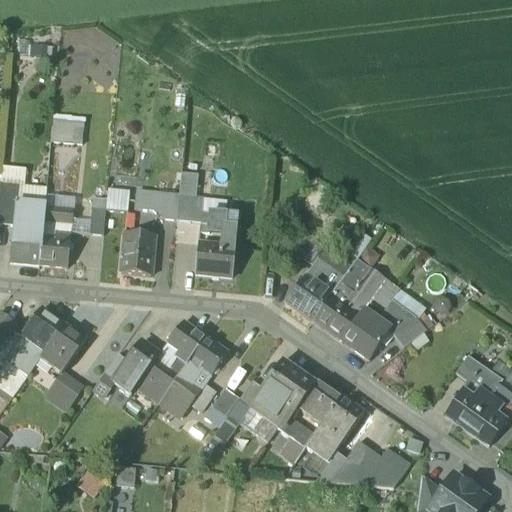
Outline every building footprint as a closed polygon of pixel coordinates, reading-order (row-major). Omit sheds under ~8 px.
[(84,129),(52,124),(50,145),(82,148),(84,129)] [(213,149),(205,148),(203,160),(212,161),(213,149)] [(27,185),(28,171),(5,169),(4,183),(27,185)] [(196,178),(180,177),(179,199),(176,224),(188,225),(191,201),(194,201),(196,178)] [(18,189),(0,187),(0,227),(13,229),(16,207),(17,207),(18,189)] [(163,198),(136,195),(134,213),(161,215),(163,198)] [(179,199),(163,198),(161,215),(160,222),(176,224),(179,199)] [(90,224),(72,222),(71,236),(103,239),(106,214),(107,202),(92,201),(90,224)] [(194,201),(191,201),(188,225),(199,227),(200,216),(201,216),(202,202),(194,201)] [(128,204),(107,202),(106,214),(127,216),(128,204)] [(17,207),(16,207),(13,229),(10,266),(39,269),(42,240),(45,210),(17,207)] [(73,213),(45,210),(42,240),(70,242),(71,236),(72,222),(73,213)] [(201,216),(200,216),(199,227),(208,228),(209,217),(201,216)] [(223,218),(209,217),(208,228),(207,237),(221,238),(222,229),(223,218)] [(237,219),(223,218),(222,229),(236,231),(237,219)] [(236,231),(222,229),(221,238),(220,249),(234,251),(236,231)] [(153,238),(123,236),(119,277),(149,280),(153,238)] [(70,242),(42,240),(39,269),(67,271),(70,242)] [(325,253),(313,244),(301,261),(313,269),(314,270),(317,265),(325,253)] [(220,249),(197,247),(194,278),(231,281),(234,251),(220,249)] [(377,258),(366,251),(361,258),(372,265),(377,258)] [(351,271),(325,253),(317,265),(343,283),(351,271)] [(343,283),(340,287),(351,295),(367,271),(357,264),(343,283)] [(343,283),(317,265),(314,270),(313,269),(305,280),(331,299),(339,287),(340,287),(343,283)] [(383,282),(367,271),(351,295),(354,296),(344,310),(358,320),(359,321),(361,318),(368,307),(366,306),(379,289),(383,282)] [(331,299),(305,280),(286,306),(313,325),(330,300),(331,299)] [(395,291),(383,282),(379,289),(391,297),(395,291)] [(340,287),(339,287),(331,299),(330,300),(344,310),(354,296),(351,295),(340,287)] [(391,297),(379,289),(366,306),(368,307),(379,315),(391,297)] [(379,315),(368,307),(361,318),(370,324),(373,319),(378,323),(391,305),(398,294),(395,291),(391,297),(379,315)] [(426,314),(398,294),(391,305),(416,323),(423,317),(426,314)] [(330,300),(313,325),(341,345),(358,320),(330,300)] [(416,323),(391,305),(378,323),(373,319),(370,324),(388,337),(393,340),(416,323)] [(64,327),(42,311),(25,335),(32,339),(28,345),(44,356),(64,327)] [(432,329),(423,317),(416,323),(425,334),(432,329)] [(358,320),(341,345),(368,365),(388,337),(370,324),(361,318),(359,321),(358,320)] [(0,321),(0,345),(11,330),(0,321)] [(416,323),(393,340),(403,352),(425,335),(425,334),(416,323)] [(183,325),(166,348),(178,356),(175,361),(186,368),(186,367),(205,341),(183,325)] [(86,343),(64,327),(44,356),(53,363),(57,357),(70,366),(86,343)] [(226,355),(205,341),(186,367),(196,374),(197,372),(209,380),(226,355)] [(112,385),(112,386),(130,399),(155,364),(160,357),(141,344),(126,365),(112,385)] [(36,366),(14,350),(6,362),(28,378),(36,366)] [(70,366),(57,357),(53,363),(44,356),(39,363),(61,378),(70,366)] [(116,358),(102,378),(112,385),(126,365),(116,358)] [(480,369),(468,360),(455,377),(467,386),(480,369)] [(178,380),(155,364),(135,391),(158,408),(160,406),(169,393),(178,380)] [(261,391),(248,410),(278,431),(287,416),(293,420),(297,414),(302,407),(314,389),(279,365),(261,391)] [(510,374),(497,365),(490,376),(502,384),(510,374)] [(196,374),(186,367),(186,368),(178,380),(190,390),(200,379),(196,374)] [(480,369),(467,386),(461,395),(471,402),(490,376),(480,369)] [(511,375),(510,374),(502,384),(511,391),(511,375)] [(490,376),(471,402),(473,404),(476,399),(486,407),(490,402),(494,396),(502,384),(490,376)] [(80,390),(66,380),(52,401),(66,411),(80,390)] [(190,390),(178,380),(169,393),(190,408),(199,396),(190,390)] [(314,389),(302,407),(324,423),(341,401),(318,384),(314,389)] [(511,391),(502,384),(494,396),(511,408),(511,391)] [(251,385),(238,404),(248,410),(261,391),(251,385)] [(215,396),(204,389),(199,396),(190,408),(201,416),(215,396)] [(190,408),(169,393),(160,406),(181,421),(190,408)] [(213,410),(228,419),(238,404),(224,395),(213,410)] [(471,402),(461,395),(444,418),(466,434),(483,411),(473,404),(471,402)] [(511,417),(511,408),(494,396),(490,402),(502,410),(495,420),(505,427),(511,417)] [(486,407),(476,399),(473,404),(483,411),(486,407)] [(341,401),(324,423),(345,438),(362,416),(341,401)] [(267,446),(278,431),(238,404),(228,419),(267,446)] [(324,423),(302,407),(297,414),(320,430),(324,423)] [(496,414),(486,407),(483,411),(493,418),(496,414)] [(493,418),(483,411),(466,434),(488,450),(505,427),(495,420),(493,418)] [(312,440),(291,425),(293,420),(287,416),(278,431),(291,444),(304,453),(312,440)] [(220,453),(239,426),(228,419),(209,445),(220,453)] [(312,440),(304,453),(320,463),(325,466),(334,455),(345,438),(324,423),(320,430),(312,440)] [(304,453),(291,444),(282,456),(295,465),(304,453)] [(380,463),(356,446),(344,463),(327,486),(392,493),(402,479),(380,463)] [(320,463),(304,453),(295,465),(282,482),(304,485),(320,463)] [(409,469),(387,453),(380,463),(402,479),(409,469)] [(334,455),(325,466),(329,469),(317,485),(327,486),(344,463),(334,455)] [(110,477),(96,466),(78,490),(92,500),(110,477)] [(478,511),(486,502),(453,479),(440,496),(429,511),(478,511)] [(429,511),(440,496),(420,482),(416,511),(429,511)]
